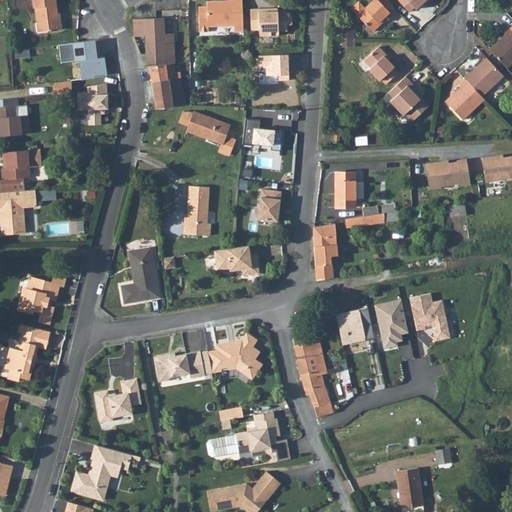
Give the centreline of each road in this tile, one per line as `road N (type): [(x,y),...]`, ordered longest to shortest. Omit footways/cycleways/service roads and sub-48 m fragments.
road 1 (residential): [(109,12),(129,52),(136,115),(81,330)]
road 2 (residential): [(318,0),(301,263),(294,287),(278,300)]
road 3 (residential): [(278,300),(285,353),(310,427),(350,511)]
road 4 (residential): [(278,300),(487,256)]
road 5 (residential): [(278,300),(108,333),(81,330)]
road 6 (residential): [(81,330),(31,511)]
